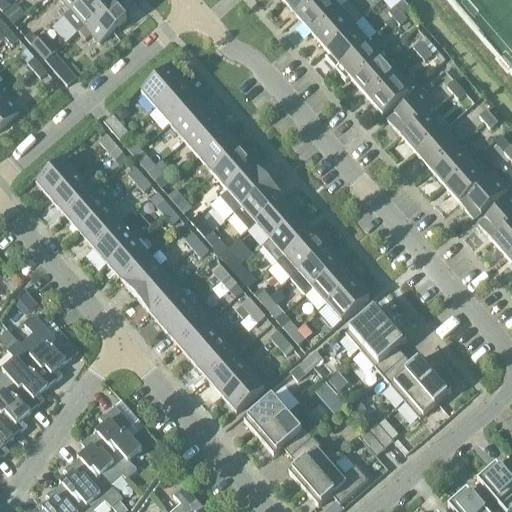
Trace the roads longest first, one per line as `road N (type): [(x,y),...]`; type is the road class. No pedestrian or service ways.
road 1 (residential): [(367,511),(501,395),(488,337),(254,67),(194,10)]
road 2 (residential): [(0,179),(194,10)]
road 3 (residential): [(272,511),(118,337)]
road 4 (residential): [(6,511),(118,337)]
road 5 (residential): [(118,337),(0,202)]
